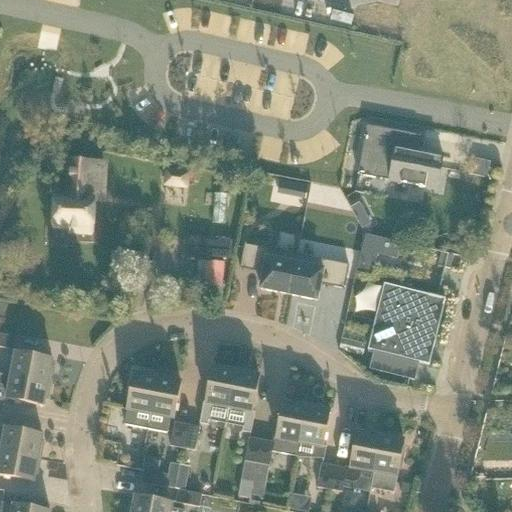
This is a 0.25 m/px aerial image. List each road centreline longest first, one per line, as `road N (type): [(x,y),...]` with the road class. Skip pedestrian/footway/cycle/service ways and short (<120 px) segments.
road 1 (residential): [(457,412),(374,396),(293,347),(248,331),(181,325),(144,332),(113,352),(93,383),(84,511)]
road 2 (residential): [(327,97),(319,121),(299,132),(181,107),(156,85),(161,54)]
road 3 (residential): [(457,412),(505,222)]
road 4 (residential): [(161,54),(194,41),(300,66),(320,78),(327,97)]
road 5 (residential): [(511,127),(327,97)]
road 6 (residential): [(0,4),(127,33),(161,54)]
